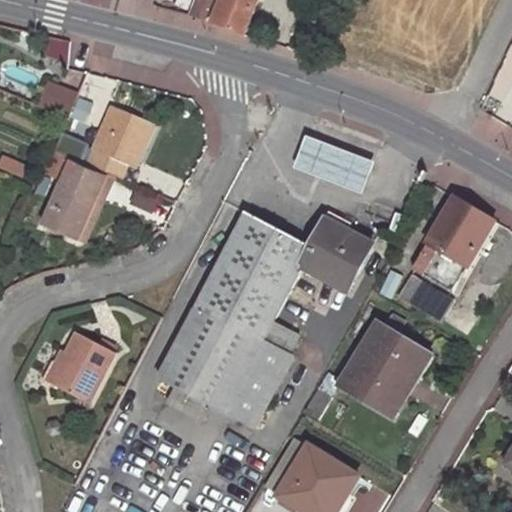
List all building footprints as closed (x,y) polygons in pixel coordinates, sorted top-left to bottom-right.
[(196,0),(190,13),(208,20),(216,0),(196,0)] [(222,0),(213,22),(218,24),(244,33),(258,0),(222,0)] [(78,93),(50,81),(40,105),(68,117),(78,93)] [(107,173),(117,177),(120,179),(127,164),(131,157),(138,161),(154,126),(111,106),(86,164),(107,173)] [(304,135),(291,166),(359,192),(371,161),(304,135)] [(131,157),(127,164),(135,168),(138,161),(131,157)] [(86,164),(73,158),(44,225),(78,241),(107,173),(86,164)] [(87,245),(117,177),(107,173),(78,241),(87,245)] [(455,198),(413,269),(454,293),(495,222),(455,198)] [(159,379),(176,387),(209,405),(255,429),(294,355),(264,339),(302,268),(350,293),(375,245),(348,231),(352,223),(330,211),(311,249),(246,214),(159,379)] [(411,277),(399,297),(442,323),(454,303),(411,277)] [(394,418),(407,398),(399,393),(425,351),(379,323),(342,385),(394,418)] [(77,332),(66,353),(70,355),(54,385),(90,403),(117,352),(77,332)] [(70,355),(66,353),(61,351),(46,380),(54,385),(70,355)] [(399,393),(407,398),(433,355),(425,351),(399,393)] [(315,392),(304,410),(320,420),(338,390),(325,381),(318,393),(315,392)] [(209,405),(176,387),(168,403),(201,420),(209,405)] [(308,446),(279,495),(307,511),(336,511),(358,476),(308,446)]
